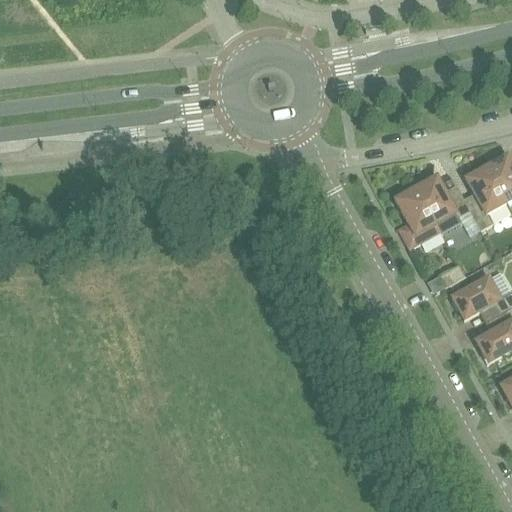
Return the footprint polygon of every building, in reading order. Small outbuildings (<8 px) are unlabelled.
[(495,167),(486,172),(506,207),(511,217),(511,216),(511,169),(507,160),(506,160),(494,165),(495,167)] [(458,194),(480,235),(492,228),(487,218),(506,207),(486,172),(478,177),(476,175),(466,183),(476,202),(466,208),(458,194)] [(424,188),(416,193),(435,228),(454,217),(457,222),(469,216),(480,235),(458,194),(447,200),(436,182),(436,181),(423,186),(424,188)] [(395,204),(408,228),(398,234),(409,253),(440,236),(435,228),(416,193),(407,198),(406,196),(395,204)] [(438,281),(444,292),(465,281),(458,269),(438,281)] [(482,313),(489,324),(511,311),(511,295),(499,303),(488,283),(479,288),(476,282),(465,290),(467,294),(451,303),(457,315),(459,314),(464,323),(482,313)] [(511,311),(489,324),(495,335),(477,345),(482,355),(480,356),(487,368),(502,359),(504,363),(511,359),(511,311)] [(511,384),(500,391),(506,403),(508,402),(511,408),(511,384)]
